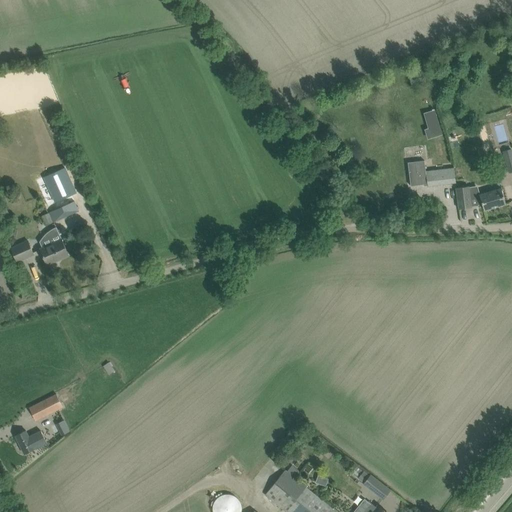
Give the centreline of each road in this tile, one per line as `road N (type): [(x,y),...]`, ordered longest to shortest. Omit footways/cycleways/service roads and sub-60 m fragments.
road 1 (residential): [(0,320),(276,238),(346,227),(511,225)]
road 2 (track): [(182,0),(249,71),(340,204),(346,227)]
